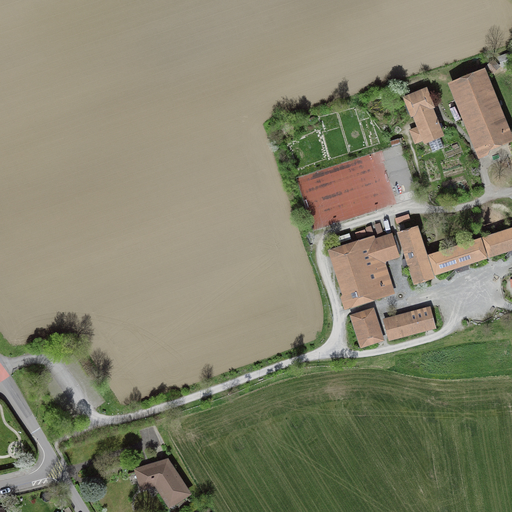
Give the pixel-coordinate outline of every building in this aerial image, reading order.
[(482,71),(451,84),(477,148),(480,153),(480,155),(484,156),(488,155),(489,151),(488,150),(511,140),(482,71)] [(434,114),(432,107),(433,107),(426,89),(404,98),(412,116),(414,115),(414,116),(422,113),(424,118),(434,114)] [(444,148),(439,137),(442,136),(434,117),(419,124),(426,142),(428,142),(433,152),(444,148)] [(415,283),(436,276),(429,255),(419,226),(398,232),(406,257),(415,283)] [(511,227),(482,237),(489,259),(511,251),(511,227)] [(375,235),(329,250),(336,273),(344,296),(342,297),(346,310),(397,294),(386,262),(401,258),(393,233),(376,239),(375,235)] [(479,238),(431,254),(438,276),(462,267),(486,260),(479,238)] [(489,293),(502,292),(502,282),(489,282),(489,293)] [(408,313),(384,319),(390,341),(437,329),(431,307),(408,313)] [(374,309),(350,316),(361,348),(384,341),(379,324),(374,309)] [(152,466),(137,471),(143,487),(156,483),(170,505),(188,493),(167,461),(152,466)]
